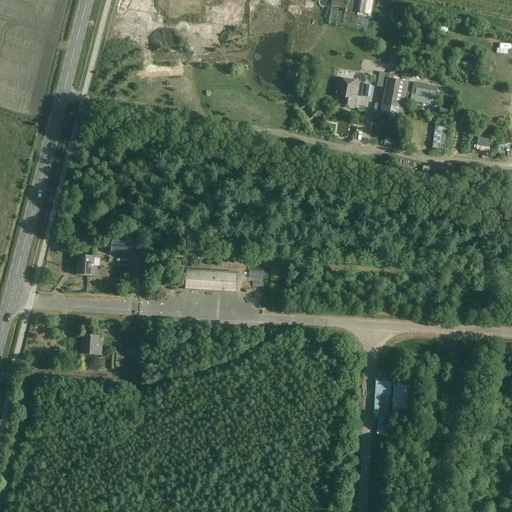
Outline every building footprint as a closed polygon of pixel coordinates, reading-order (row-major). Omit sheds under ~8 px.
[(434,27),(443,31),(448,20),(438,16),(434,27)] [(462,36),(470,38),(471,29),(463,28),(462,36)] [(415,65),(417,55),(409,54),(408,64),(415,65)] [(445,71),(447,61),(441,60),(439,70),(445,71)] [(354,108),(359,81),(338,78),(334,97),(340,98),(339,105),(354,108)] [(402,119),(409,83),(387,79),(380,115),(402,119)] [(411,94),(409,101),(435,106),(438,92),(416,88),(415,95),(411,94)] [(466,93),(467,101),(476,100),(476,92),(466,93)] [(110,239),(109,255),(132,256),(133,237),(134,228),(118,227),(118,239),(110,239)] [(96,277),(96,267),(93,267),(93,257),(77,256),(76,276),(96,277)] [(187,271),(185,291),(191,291),(191,293),(198,294),(198,291),(235,293),(236,274),(187,271)] [(100,357),(101,347),(98,347),(98,336),(82,335),(80,356),(100,357)] [(412,415),(414,386),(394,384),(392,413),(412,415)] [(388,436),(388,426),(378,426),(377,436),(388,436)]
